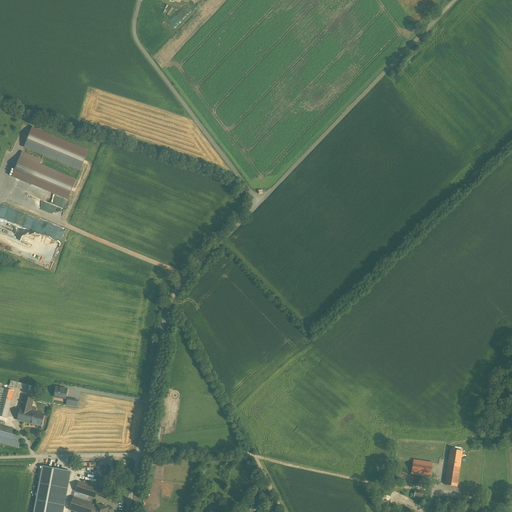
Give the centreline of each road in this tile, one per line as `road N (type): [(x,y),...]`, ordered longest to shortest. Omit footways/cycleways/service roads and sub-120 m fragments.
road 1 (unclassified): [(127,511),(169,300),(259,203)]
road 2 (unclassified): [(259,203),(455,0)]
road 3 (unclassified): [(259,203),(137,40),(138,0)]
road 4 (track): [(186,277),(5,201)]
road 5 (track): [(255,459),(434,490)]
road 6 (track): [(137,455),(244,453),(255,459),(281,511)]
